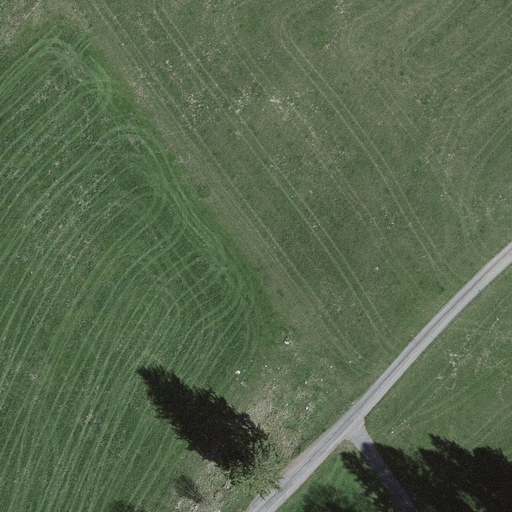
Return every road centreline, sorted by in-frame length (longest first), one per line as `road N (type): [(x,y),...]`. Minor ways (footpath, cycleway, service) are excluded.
road 1 (track): [(0,167),(511,199)]
road 2 (unclassified): [(511,259),(265,511)]
